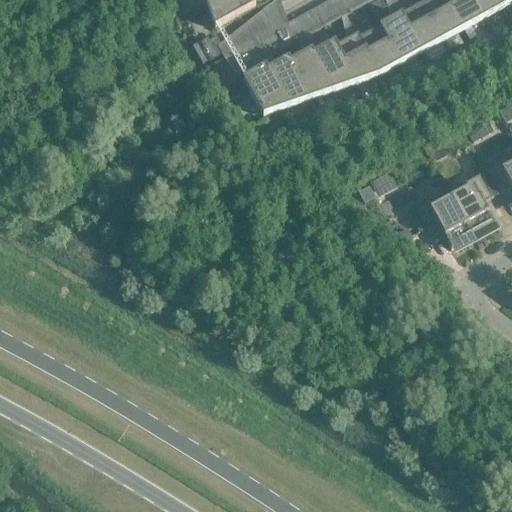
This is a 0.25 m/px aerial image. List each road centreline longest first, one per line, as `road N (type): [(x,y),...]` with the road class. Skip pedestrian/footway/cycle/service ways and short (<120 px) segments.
road 1 (tertiary): [(282,511),(0,342)]
road 2 (tertiary): [(0,410),(178,511)]
